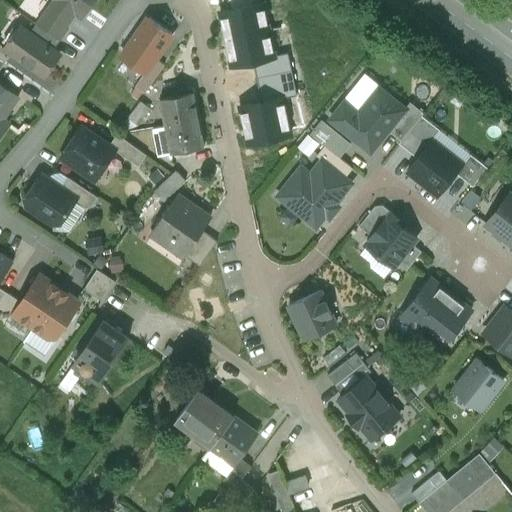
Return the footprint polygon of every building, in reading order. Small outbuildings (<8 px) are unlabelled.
[(53,0),(45,12),(67,28),(76,15),(82,20),(96,0),(53,0)] [(266,4),(219,13),(229,70),(276,61),(266,4)] [(122,58),(144,74),(172,35),(149,19),(139,32),(136,30),(129,41),(132,43),(122,58)] [(60,55),(20,27),(5,48),(45,76),(60,55)] [(0,123),(19,96),(0,82),(0,137),(2,134),(0,132),(0,123)] [(405,110),(379,88),(358,114),(344,103),(330,120),(371,152),(405,110)] [(193,93),(160,99),(166,127),(199,120),(193,93)] [(285,97),(235,107),(244,146),(293,136),(285,97)] [(418,159),(432,141),(440,131),(421,116),(399,144),(418,159)] [(199,120),(166,127),(172,154),(204,148),(199,120)] [(116,150),(81,127),(60,158),(96,181),(116,150)] [(309,155),(319,142),(308,133),(298,146),(309,155)] [(432,141),(418,159),(407,172),(438,196),(456,174),(463,165),(432,141)] [(322,161),(345,179),(353,169),(325,146),(317,156),(322,161)] [(463,165),(456,174),(473,187),(488,168),(471,155),(463,165)] [(316,227),(351,184),(345,179),(322,161),(312,173),(303,166),(279,197),(316,227)] [(61,224),(78,198),(41,174),(24,199),(26,207),(54,226),(61,224)] [(483,222),(511,244),(511,186),(483,222)] [(461,199),(469,209),(481,199),(473,189),(461,199)] [(186,256),(211,220),(177,196),(152,232),(186,256)] [(372,237),(392,212),(382,205),(375,206),(359,226),(372,237)] [(402,221),(392,212),(372,237),(365,246),(394,268),(397,263),(412,245),(417,238),(403,227),(402,221)] [(412,245),(397,263),(407,271),(422,252),(412,245)] [(0,281),(14,262),(0,252),(0,281)] [(102,299),(115,280),(98,267),(84,286),(102,299)] [(242,273),(226,276),(231,299),(247,296),(242,273)] [(33,328),(60,288),(39,274),(21,302),(12,314),(13,315),(33,328)] [(430,279),(400,316),(420,332),(429,320),(450,294),(430,279)] [(56,338),(81,302),(60,288),(33,328),(49,339),(56,338)] [(320,291),(288,306),(304,340),(336,325),(320,291)] [(12,314),(21,302),(7,293),(0,302),(0,317),(2,319),(12,316),(13,315),(12,314)] [(472,312),(450,294),(429,320),(451,338),(472,312)] [(511,311),(506,306),(484,334),(511,355),(511,311)] [(103,322),(74,364),(99,381),(129,339),(103,322)] [(480,410),(504,381),(477,360),(454,389),(480,410)] [(335,395),(370,439),(402,413),(367,369),(335,395)] [(211,447),(234,416),(199,390),(175,422),(211,447)] [(234,416),(211,447),(234,465),(239,458),(257,433),(234,416)] [(427,511),(447,511),(497,472),(480,451),(447,478),(439,468),(411,492),(427,511)] [(251,466),(239,458),(234,465),(235,465),(224,480),(235,488),(251,466)] [(282,511),(295,511),(288,495),(284,483),(279,470),(269,474),(282,511)] [(284,483),(288,495),(308,487),(304,476),(284,483)] [(332,511),(355,511),(352,503),(332,511)]
